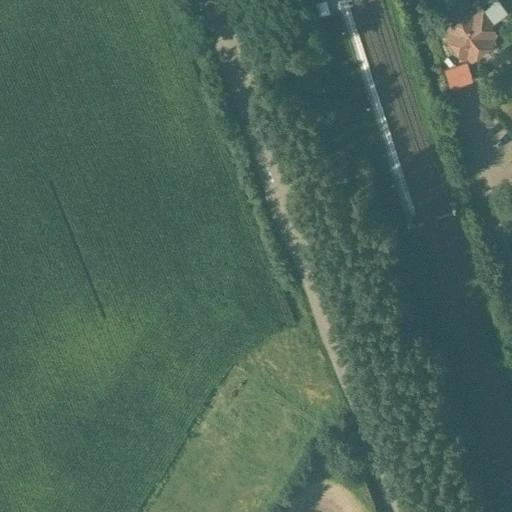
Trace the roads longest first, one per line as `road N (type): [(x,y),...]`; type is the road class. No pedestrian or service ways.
road 1 (unclassified): [(405,511),(207,0)]
road 2 (residential): [(511,250),(463,100)]
